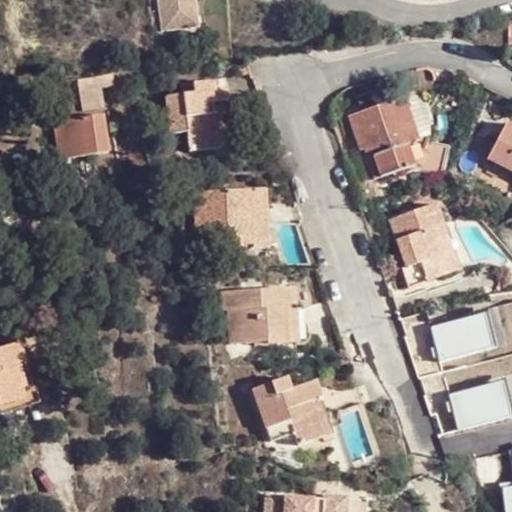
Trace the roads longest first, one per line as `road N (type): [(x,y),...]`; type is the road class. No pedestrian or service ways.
road 1 (residential): [(429,470),(300,134),(296,101),(313,80),(422,52),(511,86)]
road 2 (residential): [(493,0),(426,17),(356,0)]
